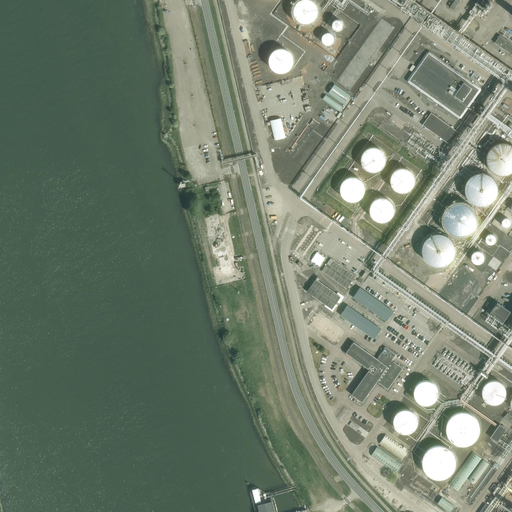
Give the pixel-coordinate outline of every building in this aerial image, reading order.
[(453,10),(459,2),(456,0),(454,0),(449,8),(453,10)] [(316,15),(317,13),(316,11),(316,9),(315,7),(314,6),(312,4),(311,3),(309,2),(307,2),(305,2),(303,2),(301,3),(299,4),(297,6),(296,7),(295,9),(295,11),(294,13),(295,15),(295,17),(296,19),(297,21),(299,22),(300,23),(302,24),(304,24),(306,24),(308,24),(310,23),(312,22),(314,21),(315,19),(316,17),(316,15)] [(374,25),(373,19),(378,19),(377,11),(370,12),(370,14),(367,15),(368,17),(370,17),(370,21),(370,23),(371,25),(374,25)] [(345,27),(345,26),(345,25),(344,24),(343,23),(342,22),(341,21),(340,21),(339,21),(337,21),(336,21),(335,22),(334,23),(333,24),(333,25),(333,26),(333,28),(333,29),(334,30),(334,31),(335,32),(336,33),(338,33),(339,33),(340,33),(341,32),(342,32),(343,31),(344,30),(345,29),(345,27)] [(371,56),(370,59),(374,54),(381,46),(383,44),(381,43),(377,40),(374,39),(373,39),(373,37),(371,39),(372,32),(369,36),(369,37),(364,44),(363,47),(360,50),(362,52),(367,52),(369,49),(368,54),(371,56)] [(335,42),(335,40),(335,39),(335,38),(334,37),(333,36),(332,35),(331,35),(330,34),(329,34),(328,35),(327,35),(325,36),(324,37),(323,39),(323,40),(323,41),(323,42),(324,43),(325,44),(325,45),(326,46),(328,46),(329,46),(330,46),(331,46),(332,46),(333,45),(334,44),(335,43),(335,42)] [(511,45),(498,36),(493,43),(511,55),(511,45)] [(294,62),(294,60),(294,58),(293,56),(292,54),(291,52),(290,51),(288,50),(286,49),(284,49),(282,49),(280,49),(278,50),(276,51),(275,52),(273,54),(272,56),(272,58),(272,60),(272,62),(272,64),(273,66),(274,67),(276,69),(278,70),(280,70),(282,71),(284,71),(286,70),(288,70),(289,69),(291,67),(292,66),(293,64),(294,62)] [(481,89),(427,53),(407,82),(460,120),(481,89)] [(351,96),(335,84),(328,93),(345,105),(351,96)] [(340,111),(343,107),(326,95),(323,99),(340,111)] [(459,132),(431,113),(422,125),(450,145),(459,132)] [(330,124),(332,122),(321,115),(320,117),(330,124)] [(281,118),(269,121),(274,141),(285,138),(281,118)] [(511,142),(511,141),(508,141),(505,141),(502,141),(500,141),(497,142),(495,144),(492,145),(490,148),(489,150),(488,152),(487,155),(487,158),(487,161),(487,163),(488,166),(489,169),(491,171),(493,173),(495,174),(498,176),(500,177),(503,177),(506,177),(509,177),(511,176),(511,175),(511,142)] [(361,157),(361,164),(366,170),(373,173),(381,171),(386,166),(388,158),(385,151),(379,146),(371,146),(364,150),(361,157)] [(390,177),(390,184),(395,190),(402,193),(410,191),(415,186),(417,178),(414,171),(408,166),(400,166),(393,170),(390,177)] [(465,193),(469,200),(475,204),(482,205),(490,203),(495,197),(498,190),(497,183),(493,177),(487,172),(480,171),(472,174),(467,179),(464,186),(465,193)] [(339,185),(340,192),(344,198),(352,201),(359,199),(365,194),(366,186),(363,179),(357,174),(349,174),(343,178),(339,185)] [(369,206),(369,214),(374,220),(381,223),(389,221),(394,215),(396,208),(393,201),(387,196),(379,196),(372,200),(369,206)] [(444,224),(447,231),(454,235),(461,236),(468,234),(474,229),(476,222),(476,214),(472,208),(466,203),(458,202),(451,205),(446,210),(443,217),(444,224)] [(412,211),(410,210),(408,215),(413,217),(417,209),(414,208),(412,211)] [(225,246),(223,238),(222,233),(225,232),(224,227),(221,228),(218,215),(209,217),(212,230),(208,231),(209,236),(210,236),(211,235),(214,249),(213,249),(212,249),(214,254),(217,253),(220,266),(229,264),(227,251),(229,251),(228,245),(225,246)] [(510,223),(510,222),(510,220),(509,219),(508,218),(507,217),(505,217),(504,217),(502,218),(501,219),(501,221),(500,222),(501,224),(501,225),(503,226),(504,227),(505,227),(507,226),(508,226),(509,225),(510,223)] [(274,235),(280,237),(285,222),(279,220),(274,235)] [(310,226),(292,251),(304,260),(322,235),(310,226)] [(496,238),(496,237),(495,236),(495,234),(494,233),(492,233),(491,232),(489,233),(488,233),(487,234),(486,236),(486,237),(486,239),(487,240),(488,241),(490,242),(491,242),(493,242),(494,241),(495,240),(496,238)] [(422,255),(426,261),(432,265),(440,266),(447,264),(453,259),(455,252),(455,245),(451,238),(445,234),(437,233),(430,235),(424,240),(422,247),(422,255)] [(485,259),(485,258),(485,256),(485,255),(484,254),(483,253),(482,252),(481,251),(479,251),(478,251),(477,252),(475,253),(474,254),(474,255),(473,256),(473,257),(473,259),(474,260),(474,261),(475,262),(476,263),(478,263),(479,264),(480,263),(482,263),(483,262),(484,261),(485,260),(485,259)] [(330,259),(321,271),(346,289),(355,276),(330,259)] [(224,284),(243,280),(242,276),(223,279),(224,284)] [(316,279),(307,292),(333,309),(342,296),(316,279)] [(360,288),(353,298),(387,322),(394,311),(360,288)] [(490,314),(503,323),(511,311),(500,304),(498,306),(496,305),(490,314)] [(347,306),(340,316),(374,339),(381,329),(347,306)] [(319,312),(310,325),(335,343),(344,330),(319,312)] [(377,359),(354,342),(346,353),(370,369),(351,395),(362,402),(377,381),(388,389),(403,368),(392,361),(396,354),(385,347),(377,359)] [(478,391),(480,398),(484,403),(491,405),(499,403),(504,398),(505,389),(503,383),(496,379),(488,379),(481,383),(478,391)] [(414,395),(415,402),(419,406),(427,409),(434,407),(440,401),(441,392),(438,387),(432,382),(424,382),(417,386),(414,395)] [(392,420),(394,427),(398,432),(405,434),(413,432),(418,426),(419,417),(416,412),(410,408),(402,407),(395,412),(392,420)] [(447,442),(455,447),(464,448),(473,444),(479,438),(481,429),(478,420),(472,413),(463,410),(454,411),(447,417),(443,425),(443,434),(447,442)] [(497,442),(506,429),(499,424),(490,437),(497,442)] [(380,443),(402,459),(409,450),(386,434),(380,443)] [(421,475),(429,480),(438,481),(446,479),(452,472),(455,461),(452,453),(445,446),(438,443),(430,444),(422,449),(418,456),(417,465),(421,475)] [(377,446),(371,456),(396,473),(403,464),(377,446)] [(473,452),(449,485),(458,491),(482,458),(473,452)] [(483,459),(468,479),(475,484),(489,464),(483,459)] [(442,497),(437,504),(448,511),(453,505),(442,497)] [(268,502),(258,505),(259,511),(274,511),(272,500),(268,501),(268,502)]
